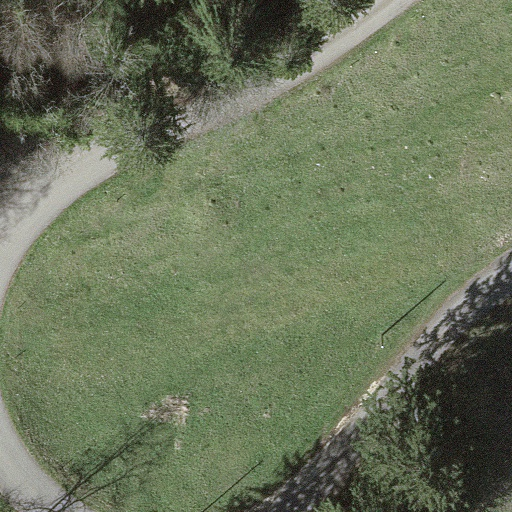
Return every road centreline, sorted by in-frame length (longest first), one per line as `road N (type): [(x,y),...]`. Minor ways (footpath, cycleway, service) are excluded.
road 1 (unclassified): [(388,0),(298,61),(62,184),(0,252)]
road 2 (unclassified): [(280,511),(356,441),(441,337),(511,275)]
